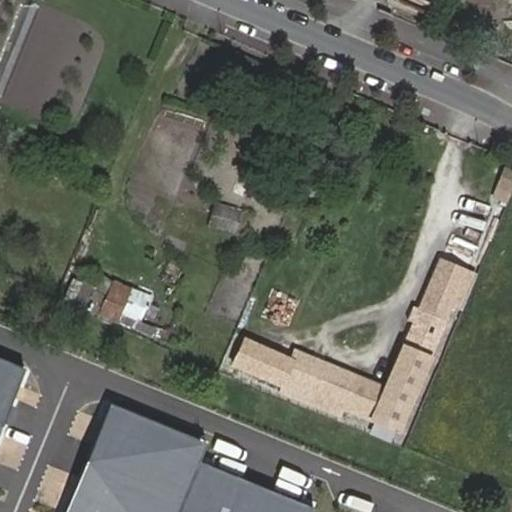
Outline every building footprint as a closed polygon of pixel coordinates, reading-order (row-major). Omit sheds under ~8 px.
[(205,227),(240,234),(245,209),(210,202),(205,227)] [(442,251),(384,385),(369,418),(396,430),(469,263),(442,251)] [(90,314),(137,330),(150,293),(103,276),(90,314)] [(244,339),(234,362),(369,418),(384,385),(295,347),(290,359),(244,339)] [(0,431),(25,370),(0,359),(0,431)] [(209,442),(111,403),(66,511),(180,511),(200,465),(209,442)] [(308,511),(310,509),(200,465),(180,511),(308,511)]
